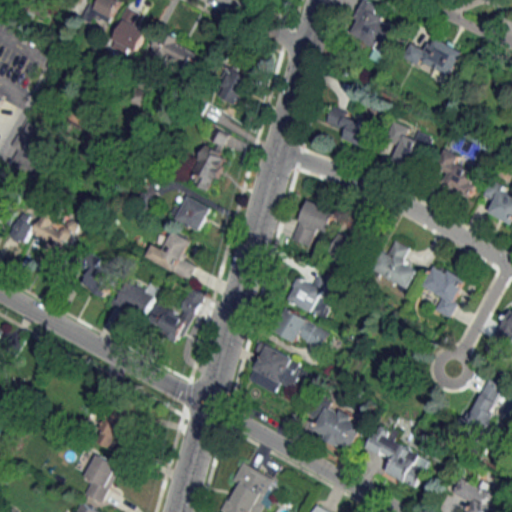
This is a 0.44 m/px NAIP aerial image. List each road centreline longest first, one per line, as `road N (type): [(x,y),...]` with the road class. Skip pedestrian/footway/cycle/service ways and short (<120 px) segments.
road 1 (residential): [(176,511),(319,0)]
road 2 (residential): [(395,511),(0,293)]
road 3 (residential): [(511,267),(384,196),(277,152)]
road 4 (residential): [(83,0),(0,150)]
